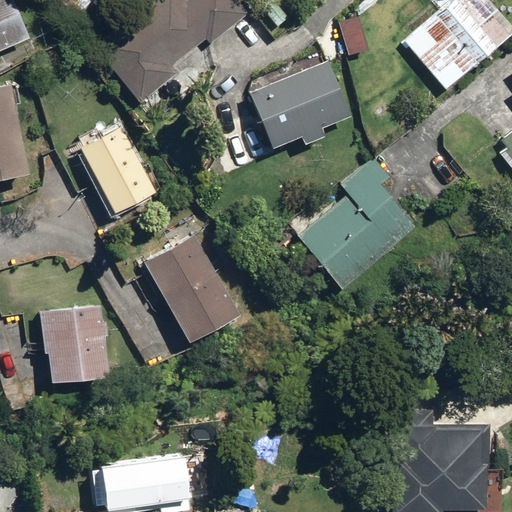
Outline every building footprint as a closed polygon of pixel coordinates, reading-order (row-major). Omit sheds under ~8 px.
[(9,0),(0,0),(0,48),(26,37),(9,0)] [(114,9),(107,0),(54,0),(52,2),(78,36),(114,9)] [(247,12),(236,0),(149,0),(92,46),(138,102),(176,72),(170,65),(204,38),(209,43),(247,12)] [(493,0),(448,0),(402,41),(444,89),(511,30),(511,28),(492,5),(495,2),(493,0)] [(325,59),(247,91),(269,147),(298,135),(301,143),(322,134),(319,127),(348,115),(325,59)] [(511,73),(511,90),(510,92),(511,94),(511,127),(499,138),(506,147),(498,153),(511,171),(511,68),(510,71),(511,73)] [(9,83),(0,84),(0,176),(25,172),(9,83)] [(151,191),(118,125),(76,147),(109,212),(151,191)] [(346,194),(294,234),(334,286),(412,225),(378,181),(387,175),(373,157),(338,184),(346,194)] [(192,234),(142,261),(184,339),(234,312),(192,234)] [(45,351),(47,380),(104,373),(100,334),(103,333),(102,319),(99,320),(97,303),(41,309),(37,309),(40,352),(45,351)] [(489,468),(488,424),(450,424),(450,427),(431,427),(430,409),(388,409),(389,511),(441,511),(441,510),(484,509),(484,468),(489,468)]
